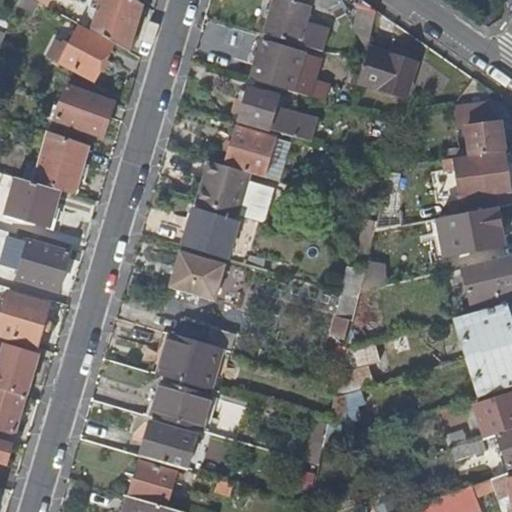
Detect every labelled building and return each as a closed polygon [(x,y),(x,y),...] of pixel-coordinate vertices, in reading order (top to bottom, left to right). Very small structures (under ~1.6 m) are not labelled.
[(27,8),(30,0),(20,0),(19,5),(27,8)] [(99,0),(90,31),(128,52),(143,5),(134,0),(99,0)] [(273,0),(264,34),(298,44),(310,5),(307,4),(308,0),(273,0)] [(336,24),(348,18),(338,0),(337,0),(327,6),(336,24)] [(110,49),(112,46),(79,28),(63,56),(58,54),(55,60),(93,81),(105,58),(110,49)] [(251,78),(292,90),(303,52),(262,39),(251,78)] [(420,64),(369,50),(358,86),(410,101),(420,64)] [(99,137),(111,103),(66,87),(58,108),(51,105),(49,113),(55,115),(53,120),(99,137)] [(248,87),(238,120),(268,129),(277,96),(248,87)] [(363,125),(366,112),(352,108),(348,121),(363,125)] [(469,149),(459,150),(460,157),(480,154),(504,151),(500,122),(466,127),(469,149)] [(249,173),(264,178),(275,139),(236,128),(225,166),(249,173)] [(59,191),(74,195),(88,146),(47,132),(33,183),(59,191)] [(480,154),(460,157),(459,157),(460,168),(473,167),(473,163),(480,163),(485,193),(510,190),(504,154),(480,157),(480,154)] [(225,166),(209,162),(201,189),(209,191),(204,207),(236,217),(244,193),(249,173),(225,166)] [(370,199),(380,201),(386,177),(376,175),(370,199)] [(54,208),(59,191),(33,183),(15,178),(4,214),(46,226),(48,227),(54,208)] [(201,189),(196,205),(204,207),(209,191),(201,189)] [(244,193),(236,217),(256,223),(263,199),(244,193)] [(500,207),(441,218),(449,257),(507,245),(500,207)] [(194,209),(183,247),(205,253),(226,260),(237,222),(194,209)] [(370,250),(375,221),(364,219),(359,248),(370,250)] [(237,222),(226,260),(240,264),(252,226),(237,222)] [(17,279),(58,291),(69,253),(28,241),(17,279)] [(203,259),(180,252),(169,289),(192,295),(203,259)] [(511,297),(511,255),(465,269),(474,307),(511,297)] [(203,259),(192,295),(213,301),(224,265),(203,259)] [(213,301),(226,305),(237,269),(224,265),(213,301)] [(349,267),(341,294),(358,299),(359,294),(364,272),(349,267)] [(374,285),(384,282),(381,268),(371,270),(374,285)] [(0,318),(0,335),(36,347),(49,304),(7,292),(0,318)] [(364,306),(370,333),(382,330),(376,303),(364,306)] [(511,325),(511,321),(506,304),(454,318),(467,358),(511,344),(511,340),(508,327),(511,325)] [(180,319),(175,335),(203,344),(208,327),(180,319)] [(347,339),(350,321),(334,319),(331,337),(347,339)] [(175,335),(162,382),(203,394),(212,397),(224,350),(203,344),(175,335)] [(337,383),(334,399),(359,391),(372,387),(367,367),(379,363),(372,341),(352,346),(346,348),(339,375),(337,383)] [(511,344),(467,358),(479,397),(511,386),(511,344)] [(0,389),(24,397),(36,356),(17,351),(13,363),(0,359),(0,360),(0,389)] [(162,382),(151,417),(192,429),(203,394),(162,382)] [(0,389),(0,429),(14,433),(24,397),(0,389)] [(327,425),(322,448),(355,437),(351,424),(359,421),(355,407),(363,404),(359,391),(334,399),(327,425)] [(511,394),(475,407),(485,437),(497,433),(511,427),(511,394)] [(283,432),(286,420),(278,418),(274,430),(283,432)] [(150,424),(140,457),(185,471),(194,442),(195,436),(178,431),(177,432),(150,424)] [(511,427),(497,433),(508,467),(511,465),(511,427)] [(463,429),(446,435),(456,463),(487,452),(483,439),(468,444),(463,429)] [(0,439),(0,462),(5,464),(11,443),(0,439)] [(181,475),(138,462),(128,496),(165,507),(173,478),(179,480),(181,475)] [(229,495),(232,485),(199,475),(196,486),(229,495)] [(495,494),(489,479),(472,486),(477,501),(495,494)] [(472,486),(440,498),(445,511),(481,511),(477,501),(472,486)] [(179,511),(128,497),(122,511),(179,511)] [(445,511),(440,498),(427,502),(430,511),(445,511)] [(430,511),(427,502),(414,507),(415,511),(430,511)]
